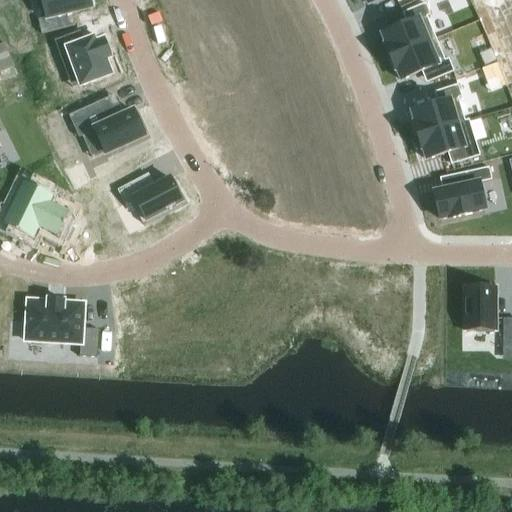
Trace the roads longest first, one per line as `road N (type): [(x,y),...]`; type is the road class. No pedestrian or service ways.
road 1 (residential): [(405,252),(400,197),(363,83),(324,0)]
road 2 (residential): [(226,211),(148,260),(104,271),(53,270),(0,255)]
road 3 (residential): [(125,0),(191,156),(226,211)]
road 4 (residential): [(226,211),(276,238),(405,252)]
